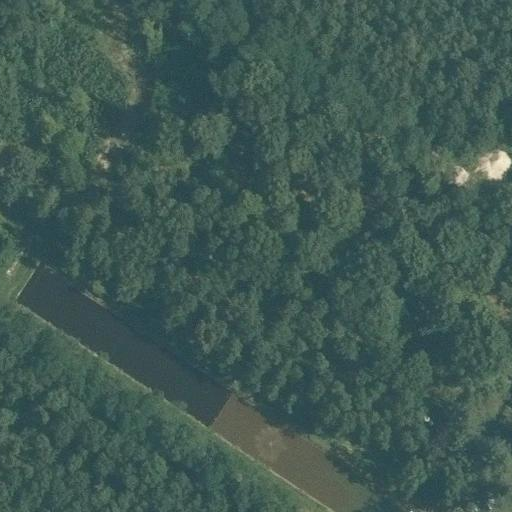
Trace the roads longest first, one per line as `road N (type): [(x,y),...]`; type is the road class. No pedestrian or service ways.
road 1 (track): [(511,207),(197,0)]
road 2 (track): [(220,511),(0,368)]
